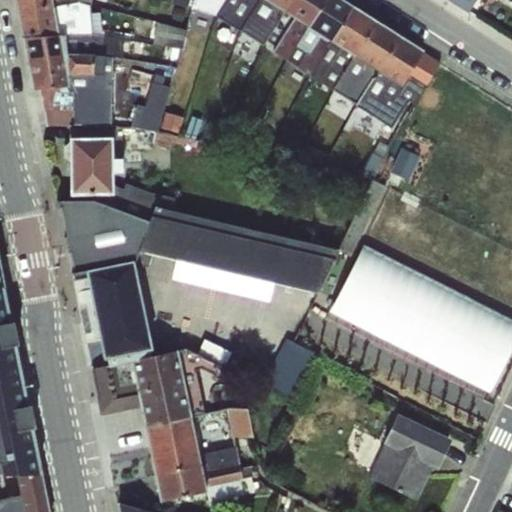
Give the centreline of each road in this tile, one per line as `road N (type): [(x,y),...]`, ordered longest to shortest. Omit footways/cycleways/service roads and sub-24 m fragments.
road 1 (tertiary): [(0,118),(64,440)]
road 2 (residential): [(511,73),(397,0)]
